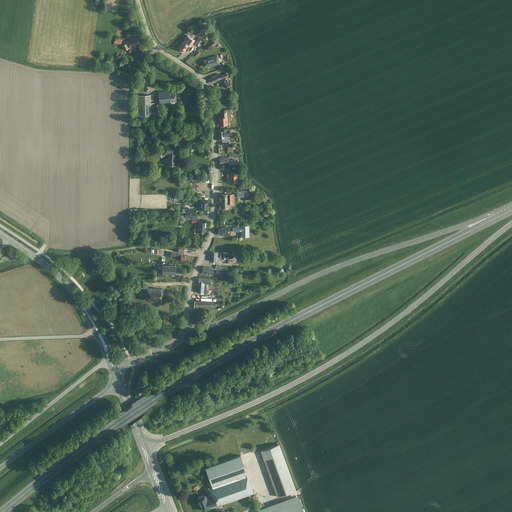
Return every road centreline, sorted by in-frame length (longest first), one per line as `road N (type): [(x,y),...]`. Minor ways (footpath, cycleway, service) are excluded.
road 1 (trunk): [(3,511),(72,454),(230,353),(508,211)]
road 2 (trunk): [(143,447),(268,396),(347,352),(511,223)]
road 3 (tertiary): [(184,326),(212,221),(209,92),(199,75),(154,45),(137,0)]
road 4 (trunk): [(508,211),(338,266),(216,324),(184,326)]
road 5 (tertiary): [(113,368),(69,288),(0,234)]
road 6 (trunk): [(118,382),(0,468)]
